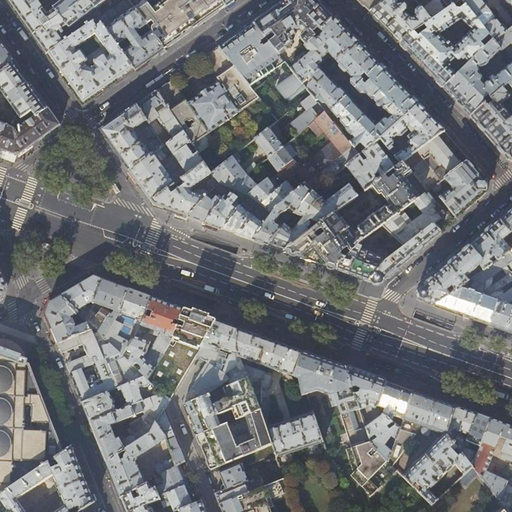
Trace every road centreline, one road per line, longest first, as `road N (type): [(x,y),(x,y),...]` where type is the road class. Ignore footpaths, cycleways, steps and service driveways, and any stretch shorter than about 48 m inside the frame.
road 1 (residential): [(334,0),(511,185)]
road 2 (secondary): [(372,328),(135,243)]
road 3 (residential): [(111,511),(27,300)]
road 4 (residential): [(259,0),(79,125)]
road 5 (residential): [(511,191),(390,295),(372,328)]
road 6 (secondary): [(511,380),(372,328)]
road 7 (residential): [(79,125),(0,15)]
road 8 (residential): [(135,243),(133,206),(79,125)]
